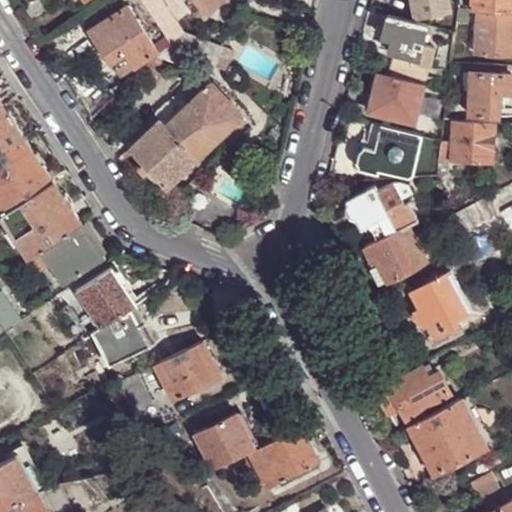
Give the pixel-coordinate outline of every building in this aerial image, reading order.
[(162,0),(177,23),(189,14),(185,8),(178,0),(162,0)] [(199,0),(208,9),(216,0),(199,0)] [(451,12),(448,0),(415,0),(418,10),(420,18),(451,12)] [(511,0),(470,0),(470,11),(477,11),(511,12),(511,0)] [(125,54),(134,68),(157,52),(127,6),(88,33),(110,64),(113,62),(125,54)] [(511,56),(511,12),(477,11),(477,27),(476,37),(475,55),(511,56)] [(426,29),(427,27),(387,17),(382,38),(391,41),(388,53),(393,54),(388,77),(423,86),(425,86),(434,49),(422,45),(425,36),(426,29)] [(438,31),(426,29),(425,36),(436,39),(438,31)] [(219,46),(181,32),(156,57),(190,69),(193,59),(214,67),(221,47),(219,46)] [(221,47),(214,67),(225,71),(233,51),(221,47)] [(122,76),(134,68),(125,54),(113,62),(122,76)] [(511,79),(511,75),(510,75),(510,67),(471,64),(468,115),(503,117),(505,93),(511,94),(511,79)] [(420,97),(423,86),(388,77),(379,75),(374,94),(368,113),(414,124),(417,113),(420,97)] [(187,107),(211,84),(205,78),(181,101),(174,108),(169,103),(157,115),(161,121),(166,127),(187,107)] [(242,116),(211,84),(187,107),(166,127),(161,121),(129,152),(166,190),(211,146),(242,116)] [(0,152),(25,136),(0,97),(0,152)] [(426,98),(420,97),(417,113),(422,114),(426,98)] [(411,176),(421,136),(365,123),(360,147),(362,148),(357,169),(376,174),(377,170),(408,178),(411,176)] [(491,163),(494,124),(454,123),(453,142),(451,162),(491,163)] [(0,152),(0,210),(1,213),(53,178),(25,136),(0,152)] [(447,162),(451,162),(453,142),(440,141),(435,177),(437,178),(450,174),(447,162)] [(450,174),(437,178),(449,194),(456,190),(450,174)] [(1,213),(30,254),(39,248),(81,221),(53,178),(1,213)] [(406,226),(417,220),(408,202),(404,204),(401,199),(399,194),(395,185),(387,186),(377,191),(375,187),(373,186),(344,200),(355,221),(364,217),(369,225),(377,241),(406,226)] [(399,194),(401,199),(409,195),(406,190),(399,194)] [(497,192),(454,215),(463,233),(497,215),(497,192)] [(360,230),(369,225),(364,217),(355,221),(360,230)] [(421,228),(417,220),(406,226),(409,233),(421,228)] [(81,221),(39,248),(64,285),(104,258),(81,221)] [(409,233),(406,226),(377,241),(364,247),(371,261),(376,259),(387,281),(424,262),(409,233)] [(468,232),(455,239),(462,253),(465,256),(462,258),(465,264),(471,260),(472,262),(481,257),(468,232)] [(465,256),(462,253),(452,259),(456,268),(465,264),(462,258),(465,256)] [(376,259),(371,261),(367,263),(378,286),(387,281),(376,259)] [(101,326),(136,304),(132,299),(111,268),(77,290),(101,326)] [(437,279),(426,284),(409,293),(417,309),(412,312),(420,327),(425,324),(435,342),(459,329),(455,319),(470,311),(450,273),(437,279)] [(424,280),(426,284),(437,279),(435,274),(424,280)] [(0,318),(7,330),(21,319),(0,286),(0,318)] [(57,310),(78,342),(88,335),(68,304),(57,310)] [(145,320),(136,304),(101,326),(93,332),(111,363),(126,355),(146,345),(149,344),(138,323),(145,320)] [(156,340),(145,320),(138,323),(149,344),(156,340)] [(221,375),(204,340),(155,364),(173,399),(221,375)] [(146,345),(126,355),(130,361),(150,351),(146,345)] [(427,364),(421,367),(426,379),(433,375),(427,364)] [(399,378),(398,376),(374,389),(387,414),(398,409),(404,419),(421,411),(419,409),(448,394),(438,373),(433,375),(426,379),(421,367),(399,378)] [(137,372),(117,381),(134,414),(153,404),(137,372)] [(492,442),(467,396),(459,400),(484,446),(492,442)] [(484,446),(459,400),(406,428),(431,476),(485,448),(484,446)] [(398,409),(387,414),(393,425),(404,419),(398,409)] [(191,434),(210,470),(250,451),(253,448),(235,412),(191,434)] [(318,461),(299,426),(271,440),(253,448),(250,451),(268,487),(318,461)] [(18,453),(38,492),(46,487),(24,443),(13,448),(16,455),(18,453)] [(0,511),(38,492),(18,453),(16,455),(0,462),(0,511)] [(147,454),(131,461),(136,470),(152,463),(147,454)] [(488,474),(481,462),(462,473),(468,485),(488,474)] [(490,511),(504,505),(488,474),(468,485),(482,511),(490,511)] [(46,487),(38,492),(48,511),(74,511),(59,483),(51,484),(46,487)] [(0,511),(48,511),(38,492),(0,511)] [(511,511),(511,500),(504,505),(490,511),(511,511)]
